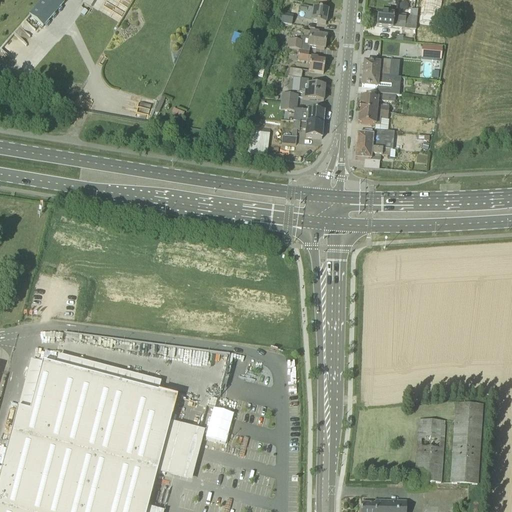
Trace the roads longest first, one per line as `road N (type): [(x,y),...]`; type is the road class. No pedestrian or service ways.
road 1 (primary): [(322,196),(0,147)]
road 2 (primary): [(0,173),(316,223)]
road 3 (tertiary): [(316,223),(326,472)]
road 4 (tertiary): [(326,472),(336,225)]
road 5 (primary): [(336,225),(511,220)]
road 6 (primary): [(511,195),(338,197)]
road 7 (tertiary): [(339,146),(352,0)]
